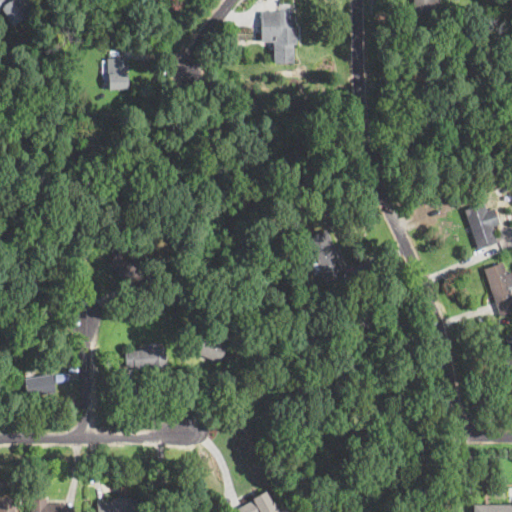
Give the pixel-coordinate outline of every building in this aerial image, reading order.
[(16,0),(26,14),(11,24),(0,8),(0,0),(16,0)] [(437,0),(437,14),(412,14),(412,0),(437,0)] [(290,6),(289,11),(292,11),(291,28),(296,28),(295,45),(293,45),(293,65),(272,64),(273,43),(260,42),(261,10),(279,11),(280,3),(290,3),(290,6)] [(41,16),(36,19),(31,11),(36,8),(41,16)] [(123,69),(123,73),(126,73),(126,89),(107,89),(107,73),(105,73),(105,57),(123,56),(123,69)] [(417,70),(409,70),(409,62),(417,62),(417,70)] [(233,129),(223,132),(222,129),(204,136),(198,120),(210,116),(208,110),(224,104),(233,129)] [(484,203),(487,211),(495,208),(500,224),(493,227),(498,242),(478,250),(464,210),(484,203)] [(302,219),(293,225),(286,213),(295,208),(302,219)] [(343,268),(345,274),(346,275),(326,284),(319,268),(314,271),(307,256),(312,253),(305,237),(325,228),(343,268)] [(147,269),(136,285),(107,264),(118,248),(147,269)] [(503,263),(507,274),(511,272),(511,312),(500,317),(484,269),(503,263)] [(225,344),(218,362),(188,350),(195,332),(225,344)] [(511,334),(511,378),(510,367),(506,367),(504,353),(503,348),(507,347),(505,336),(511,334)] [(163,346),(165,368),(149,370),(148,367),(133,368),(133,365),(124,366),(123,350),(163,346)] [(36,395),(25,396),(22,377),(50,373),(53,392),(36,395)] [(277,511),(235,511),(233,509),(263,490),(277,511)] [(0,511),(0,496),(15,496),(14,511),(0,511)] [(129,496),(129,499),(139,499),(139,511),(96,511),(96,501),(110,501),(110,497),(129,496)] [(331,506),(323,511),(318,502),(325,497),(331,506)] [(45,498),(45,501),(63,501),(63,505),(73,505),(73,511),(29,511),(29,498),(45,498)] [(472,511),(472,503),(511,503),(511,511),(472,511)]
